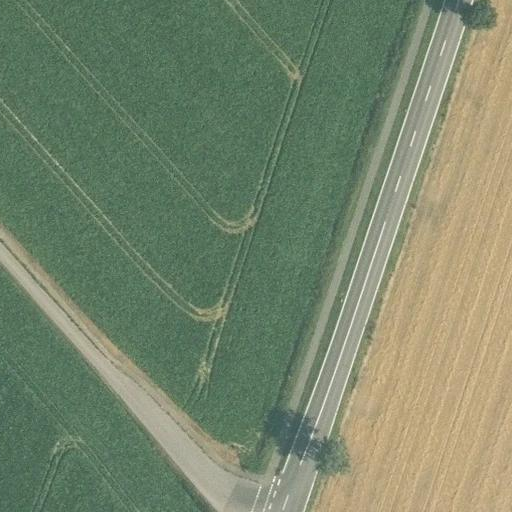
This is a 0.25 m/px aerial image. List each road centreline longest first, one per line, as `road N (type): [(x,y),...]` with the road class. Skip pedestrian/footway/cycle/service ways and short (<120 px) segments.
road 1 (tertiary): [(284,511),(457,0)]
road 2 (unclassified): [(0,252),(224,511)]
